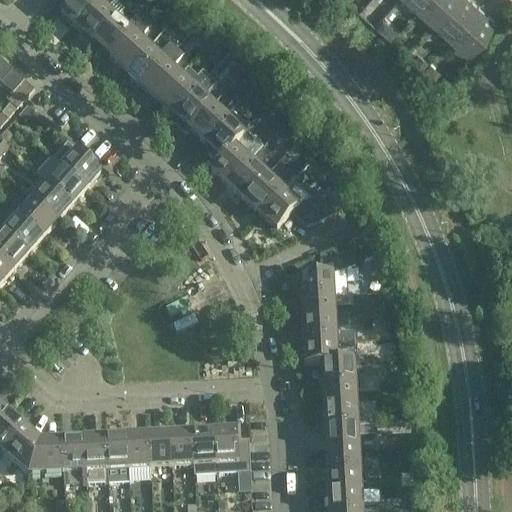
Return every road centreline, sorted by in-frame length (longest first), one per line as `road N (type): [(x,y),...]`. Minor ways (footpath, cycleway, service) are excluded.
road 1 (tertiary): [(475,511),(466,378),(406,185),(355,106),(253,0)]
road 2 (residential): [(269,390),(64,396),(8,345),(160,181)]
road 3 (residential): [(269,390),(239,282),(160,181)]
road 4 (residential): [(4,32),(160,181)]
road 5 (residential): [(283,511),(269,390)]
